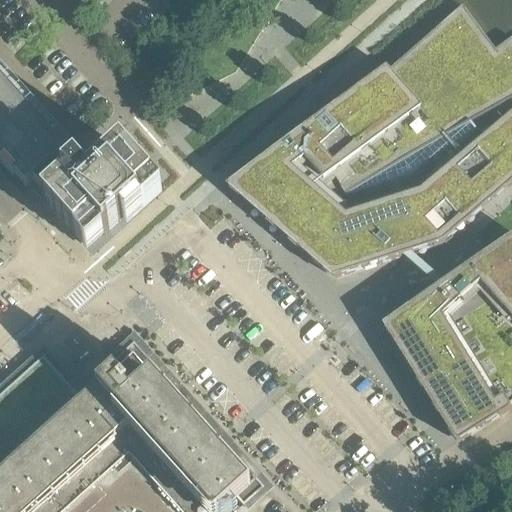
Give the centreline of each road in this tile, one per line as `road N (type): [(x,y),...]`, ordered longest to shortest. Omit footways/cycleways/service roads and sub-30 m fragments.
road 1 (residential): [(393,508),(419,487),(204,243),(183,236),(141,273)]
road 2 (residential): [(141,273),(348,511)]
road 3 (residential): [(125,105),(29,0)]
